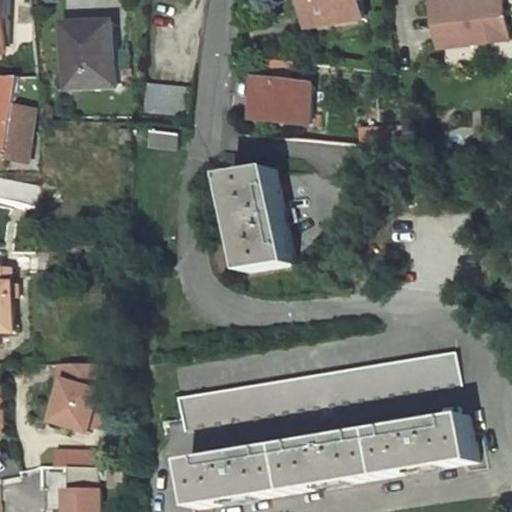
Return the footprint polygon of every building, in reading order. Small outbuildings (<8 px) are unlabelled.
[(13,0),(0,0),(0,47),(5,48),(7,18),(12,18),(13,0)] [(365,0),(322,0),(327,25),(369,19),(365,0)] [(511,41),(511,28),(508,0),(476,0),(439,4),(444,43),(476,39),(477,45),(511,41)] [(115,21),(68,24),(71,89),(115,87),(112,39),(117,39),(115,21)] [(444,43),(445,49),(477,45),(476,39),(444,43)] [(271,61),(270,71),(296,73),(297,63),(271,61)] [(0,150),(10,152),(25,77),(0,77),(0,150)] [(316,86),(258,80),(255,102),(259,102),(257,120),(312,126),(316,86)] [(194,88),(151,85),(148,113),(191,116),(194,88)] [(406,127),(388,127),(389,144),(406,143),(406,127)] [(184,135),(158,132),(156,148),(182,151),(184,135)] [(282,170),(237,178),(252,272),(298,265),(282,170)] [(9,267),(0,266),(0,346),(1,347),(1,333),(16,333),(16,299),(24,299),(24,284),(9,284),(9,267)] [(459,353),(183,400),(187,421),(170,424),(172,437),(465,387),(459,353)] [(68,381),(56,423),(92,434),(104,392),(103,392),(103,366),(70,366),(70,382),(68,381)] [(9,387),(0,387),(0,434),(9,434),(9,387)] [(473,417),(195,463),(202,509),(481,463),(473,417)] [(58,450),(58,468),(73,468),(73,484),(104,484),(104,450),(58,450)] [(107,511),(107,494),(72,495),(72,511),(107,511)]
